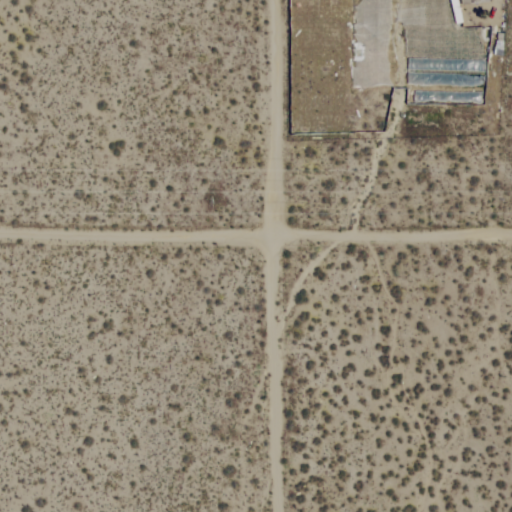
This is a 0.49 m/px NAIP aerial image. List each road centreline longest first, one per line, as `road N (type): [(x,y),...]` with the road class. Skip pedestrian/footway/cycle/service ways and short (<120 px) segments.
road 1 (residential): [(292,511),(292,0)]
road 2 (residential): [(0,237),(511,237)]
